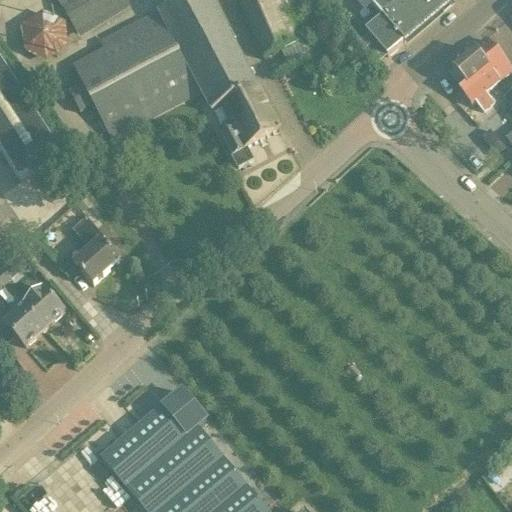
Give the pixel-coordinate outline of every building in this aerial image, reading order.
[(77,36),(129,5),(125,0),(59,0),(56,2),(77,36)] [(84,87),(70,94),(81,114),(94,107),(112,142),(201,95),(212,115),(222,109),(235,133),(223,140),(239,171),(253,164),(248,153),(281,135),(210,0),(187,0),(101,45),(105,53),(74,69),(84,87)] [(294,27),(308,20),(297,0),(240,0),(239,1),(264,58),(301,41),(294,27)] [(452,5),(447,0),(364,0),(381,21),(365,35),(386,60),(452,5)] [(70,31),(37,12),(17,49),(50,67),(70,31)] [(477,51),(492,69),(503,82),(511,75),(486,44),(477,51)] [(477,51),(452,72),(466,89),(466,90),(492,69),(477,51)] [(0,151),(21,184),(62,157),(0,62),(0,151)] [(486,97),(503,82),(492,69),(466,90),(466,89),(459,95),(471,109),(475,105),(483,115),(493,106),(486,97)] [(511,95),(503,102),(511,114),(511,95)] [(482,141),(498,159),(506,152),(490,134),(482,141)] [(87,221),(73,233),(91,252),(74,267),(94,289),(122,264),(101,243),(104,240),(87,221)] [(0,273),(0,283),(5,289),(13,283),(12,281),(14,280),(5,270),(3,272),(3,271),(0,273)] [(45,332),(65,314),(44,291),(24,309),(45,332)] [(25,350),(45,332),(24,309),(5,327),(25,350)] [(352,367),(347,373),(354,380),(359,375),(352,367)] [(100,462),(141,511),(265,511),(262,507),(224,461),(200,432),(207,426),(184,396),(165,411),(100,462)] [(235,452),(224,461),(262,507),(273,497),(235,452)]
